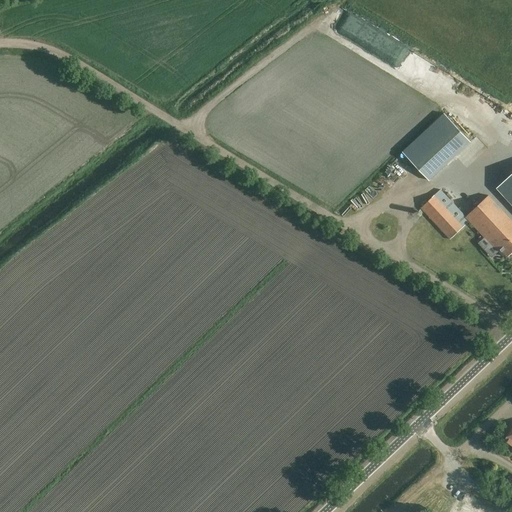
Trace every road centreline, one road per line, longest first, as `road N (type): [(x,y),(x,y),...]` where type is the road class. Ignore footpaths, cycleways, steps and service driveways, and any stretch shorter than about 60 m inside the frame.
road 1 (track): [(0,42),(54,50),(511,330)]
road 2 (tertiary): [(324,511),(511,334)]
